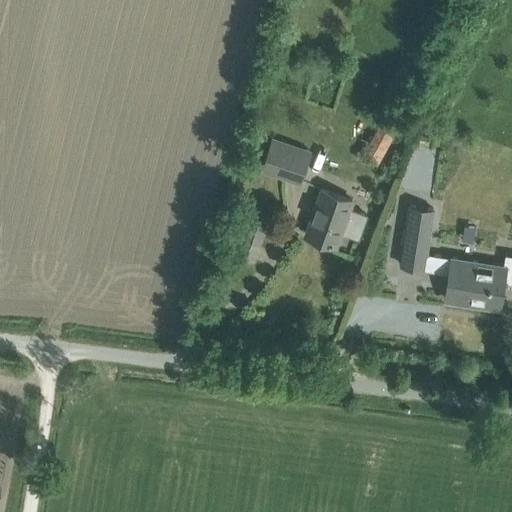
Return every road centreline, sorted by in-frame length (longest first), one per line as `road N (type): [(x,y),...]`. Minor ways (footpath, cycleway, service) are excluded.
road 1 (unclassified): [(511,406),(51,347)]
road 2 (unclassified): [(51,347),(26,511)]
